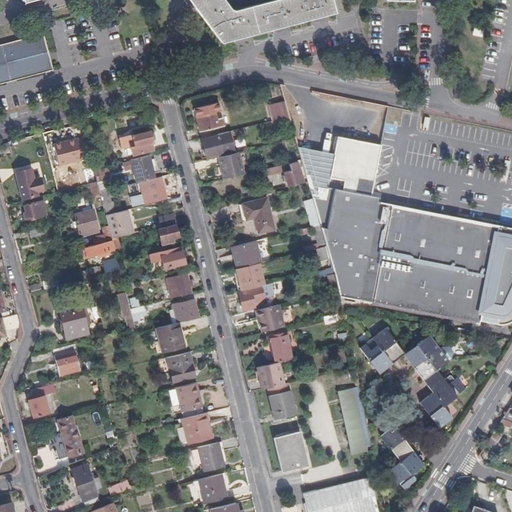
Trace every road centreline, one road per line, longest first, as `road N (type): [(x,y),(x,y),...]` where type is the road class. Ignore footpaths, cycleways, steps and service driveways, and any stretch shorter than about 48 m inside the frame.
road 1 (residential): [(267,511),(164,89)]
road 2 (residential): [(0,214),(31,333),(5,391),(28,480)]
road 3 (residential): [(436,108),(239,71)]
road 4 (residential): [(0,91),(153,52),(164,89)]
road 5 (residential): [(164,89),(0,130)]
road 6 (residential): [(239,71),(242,50),(343,24)]
